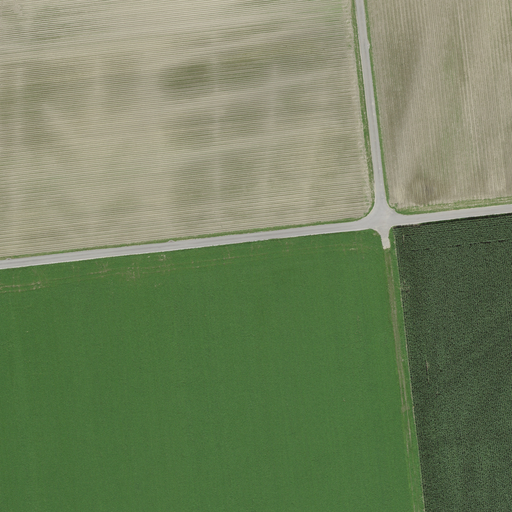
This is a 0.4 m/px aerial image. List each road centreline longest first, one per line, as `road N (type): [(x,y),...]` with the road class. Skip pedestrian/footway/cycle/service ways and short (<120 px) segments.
road 1 (track): [(359,0),(418,511)]
road 2 (track): [(511,208),(0,266)]
